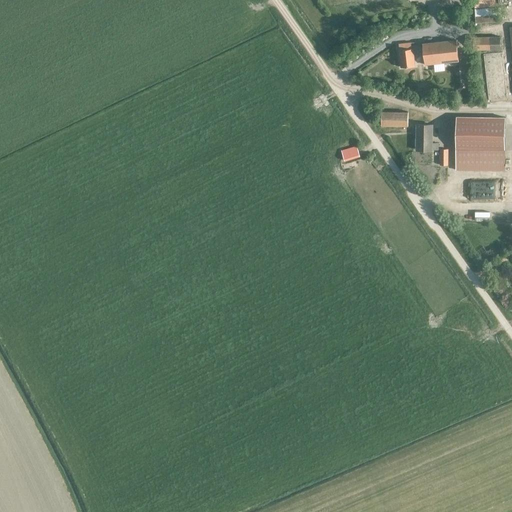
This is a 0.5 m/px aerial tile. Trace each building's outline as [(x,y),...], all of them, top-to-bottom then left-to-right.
[(496,7),(475,9),(476,22),(497,21),(496,7)] [(500,50),(500,36),(473,36),(473,50),(500,50)] [(425,64),(458,60),(456,39),(423,42),(425,64)] [(401,67),(415,65),(413,46),(412,47),(411,41),(399,42),(400,48),(399,48),(401,67)] [(408,125),(408,111),(382,110),(382,124),(408,125)] [(456,116),(456,149),(456,170),(504,171),(505,149),(505,117),(456,116)] [(438,148),(438,141),(432,141),(432,124),(416,123),(416,149),(431,150),(431,148),(438,148)] [(345,159),(361,155),(358,145),(342,149),(345,159)]
